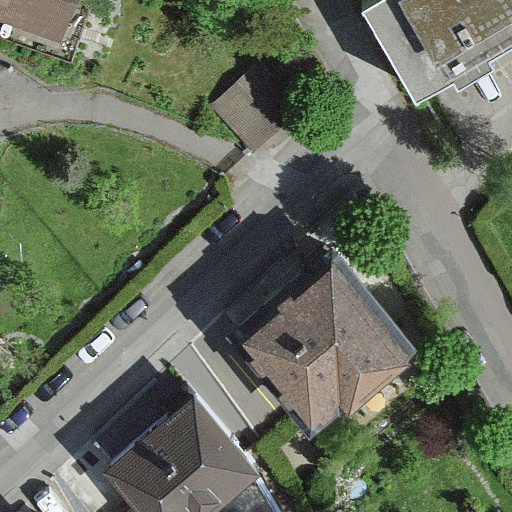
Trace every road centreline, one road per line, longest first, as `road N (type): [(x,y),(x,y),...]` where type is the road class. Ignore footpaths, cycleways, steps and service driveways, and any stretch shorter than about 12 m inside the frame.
road 1 (residential): [(0,478),(362,121)]
road 2 (residential): [(362,121),(511,404)]
road 3 (residential): [(296,0),(362,121)]
